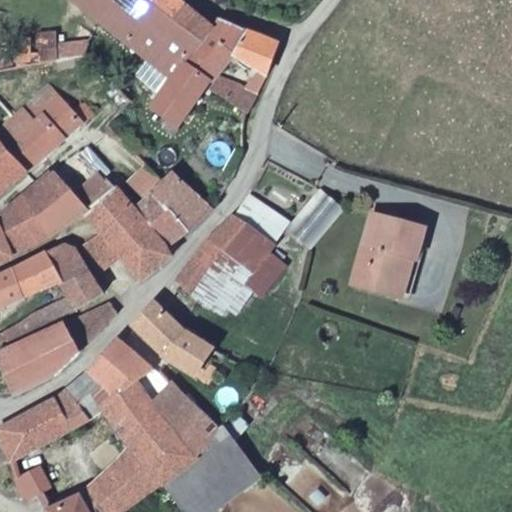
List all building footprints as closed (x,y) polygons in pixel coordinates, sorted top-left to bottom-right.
[(148,0),(108,0),(98,14),(152,57),(176,77),(190,59),(194,52),(173,35),(141,9),(148,0)] [(280,45),(228,21),(218,18),(211,18),(204,21),(178,0),(148,0),(141,9),(173,35),(194,52),(190,59),(214,79),(212,86),(247,110),(252,114),(272,71),(280,45)] [(90,37),(72,42),(57,45),(60,57),(85,52),(90,37)] [(190,59),(176,77),(155,106),(181,126),(212,86),(214,79),(190,59)] [(17,120),(11,114),(5,120),(10,126),(0,135),(0,138),(28,171),(93,112),(82,101),(71,111),(51,89),(17,120)] [(0,197),(28,171),(0,138),(0,197)] [(86,211),(115,189),(94,167),(102,158),(90,146),(56,175),(86,211)] [(131,187),(151,166),(135,151),(113,174),(131,187)] [(170,182),(151,166),(131,187),(138,196),(145,204),(170,182)] [(56,236),(86,211),(56,175),(52,173),(28,197),(56,236)] [(199,223),(213,207),(177,173),(170,182),(145,204),(138,196),(128,203),(115,189),(86,211),(103,232),(120,253),(143,282),(173,259),(167,249),(186,233),(199,223)] [(292,225),(290,227),(313,248),(346,209),(322,189),(292,225)] [(33,247),(56,236),(28,197),(4,222),(11,238),(25,234),(33,247)] [(180,279),(203,298),(223,268),(245,282),(271,251),(290,227),(292,225),(254,197),(237,217),(233,215),(180,279)] [(429,225),(373,214),(358,284),(405,294),(414,254),(422,255),(429,225)] [(0,262),(33,247),(25,234),(11,238),(4,222),(0,223),(0,262)] [(103,232),(86,248),(101,271),(120,253),(103,232)] [(78,249),(61,245),(44,253),(61,281),(70,296),(77,308),(104,293),(78,249)] [(245,282),(256,287),(264,295),(288,265),(271,251),(245,282)] [(44,253),(14,268),(28,296),(61,281),(44,253)] [(0,308),(28,296),(14,268),(0,274),(0,308)] [(223,268),(203,298),(223,313),(229,307),(239,313),(256,287),(245,282),(223,268)] [(64,316),(77,308),(70,296),(23,320),(30,331),(64,316)] [(112,303),(0,354),(0,361),(15,392),(62,370),(120,316),(112,303)] [(197,376),(214,348),(185,332),(155,303),(146,312),(134,326),(168,357),(197,376)] [(8,341),(30,331),(23,320),(4,333),(8,341)] [(218,437),(201,418),(160,372),(124,340),(95,376),(120,401),(140,384),(202,458),(218,437)] [(148,496),(168,482),(202,458),(140,384),(120,401),(95,376),(0,430),(0,432),(12,460),(108,410),(122,427),(129,435),(142,451),(151,462),(136,476),(148,496)] [(188,511),(216,511),(263,478),(226,426),(218,437),(202,458),(168,482),(188,511)] [(129,435),(122,427),(115,433),(121,440),(129,435)] [(91,511),(125,511),(148,496),(136,476),(151,462),(142,451),(82,499),(91,511)] [(23,499),(41,493),(30,471),(16,478),(23,499)] [(91,511),(82,499),(52,511),(91,511)]
